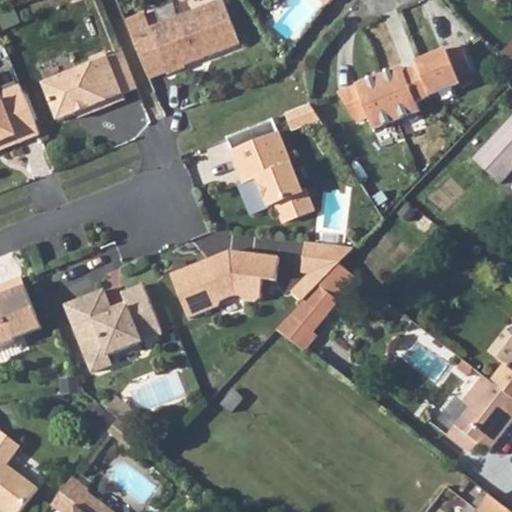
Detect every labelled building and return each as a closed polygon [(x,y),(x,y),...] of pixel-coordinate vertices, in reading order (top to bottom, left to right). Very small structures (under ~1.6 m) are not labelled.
[(223,0),(133,37),(151,81),(168,74),(169,76),(188,68),(188,66),(242,44),(223,0)] [(149,12),(153,24),(172,17),(168,4),(149,12)] [(128,23),(133,37),(151,29),(145,15),(128,23)] [(406,68),(342,94),(361,122),(373,117),(378,130),(424,111),(420,102),(434,96),(433,96),(464,84),(462,78),(475,73),(464,45),(420,63),(422,69),(409,74),(406,68)] [(110,59),(108,54),(91,61),(94,66),(44,85),(58,123),(76,115),(91,110),(93,115),(126,101),(124,97),(110,59)] [(110,59),(124,97),(138,91),(124,54),(110,59)] [(40,136),(21,85),(2,93),(0,87),(0,143),(17,137),(20,144),(40,136)] [(314,105),(290,115),(297,131),(324,120),(314,105)] [(76,115),(78,120),(93,115),(91,110),(76,115)] [(511,119),(473,162),(500,186),(511,172),(511,119)] [(277,120),(229,139),(234,153),(233,154),(240,172),(248,169),(254,183),(246,186),(242,187),(253,215),(280,205),(287,224),(318,211),(309,192),(306,193),(277,120)] [(17,137),(0,143),(0,151),(20,144),(17,137)] [(248,169),(240,172),(246,186),(254,183),(248,169)] [(341,267),(359,248),(310,242),(307,272),(314,273),(298,289),(309,300),(320,288),(341,267)] [(208,261),(172,275),(189,320),(219,308),(221,303),(236,297),(241,297),(245,301),(256,303),(262,298),(264,280),(277,281),(280,257),(230,252),(218,257),(220,263),(210,267),(208,261)] [(218,257),(208,261),(210,267),(220,263),(218,257)] [(0,347),(15,342),(10,327),(38,317),(23,278),(0,286),(0,347)] [(309,300),(278,332),(303,351),(316,335),(314,334),(338,302),(320,288),(309,300)] [(104,290),(66,306),(91,373),(97,376),(109,371),(111,365),(110,360),(164,340),(146,291),(129,297),(126,303),(128,308),(130,313),(116,318),(114,314),(104,290)] [(114,314),(116,318),(130,313),(128,308),(114,314)] [(491,382),(511,398),(511,343),(499,360),(504,365),(491,382)] [(483,377),(464,402),(470,406),(447,436),(465,450),(475,450),(480,444),(489,452),(511,423),(511,398),(491,382),(483,377)] [(131,412),(122,424),(130,430),(139,419),(131,412)] [(118,421),(108,433),(130,450),(139,438),(130,430),(122,424),(118,421)] [(0,509),(4,511),(19,511),(38,489),(7,465),(21,446),(1,431),(0,431),(0,509)] [(90,491),(73,478),(52,506),(59,511),(111,511),(88,493),(90,491)] [(511,511),(488,494),(483,500),(478,497),(472,505),(477,510),(474,511),(511,511)]
